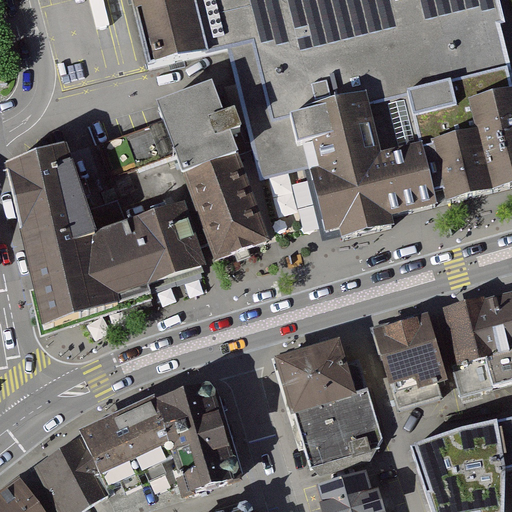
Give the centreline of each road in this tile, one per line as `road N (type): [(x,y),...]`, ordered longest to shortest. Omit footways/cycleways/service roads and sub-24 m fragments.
road 1 (primary): [(229,335),(41,412)]
road 2 (primary): [(511,254),(350,300)]
road 3 (residential): [(41,412),(23,373),(0,254)]
road 4 (residential): [(276,485),(229,335)]
road 5 (unclassified): [(350,300),(395,442)]
road 6 (primary): [(350,300),(229,335)]
road 7 (unclassified): [(395,442),(511,412)]
